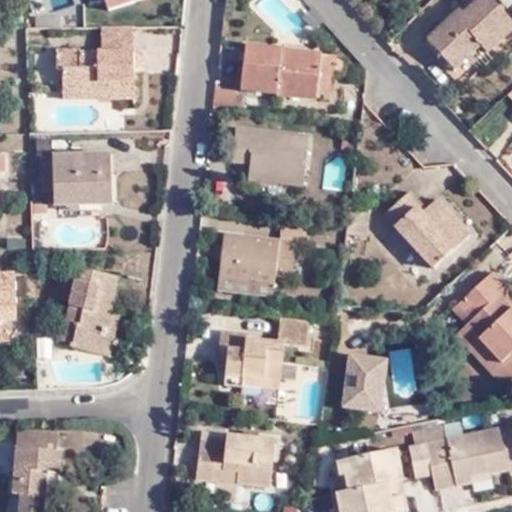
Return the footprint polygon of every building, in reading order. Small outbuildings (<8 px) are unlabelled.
[(303,43),(326,18),(305,0),(261,0),(259,4),(303,43)] [(430,39),(444,54),(456,43),(469,57),(484,44),(491,51),(511,31),(511,20),(494,0),(482,0),(461,20),(456,15),(430,39)] [(455,0),(441,0),(430,10),(438,20),(458,3),(455,0)] [(131,49),(132,28),(100,27),(100,48),(78,50),(78,65),(61,64),(62,85),(96,86),(96,77),(108,78),(108,95),(131,95),(132,67),(141,66),(141,49),(131,49)] [(457,68),(469,57),(456,43),(444,54),(457,68)] [(248,90),(319,99),(325,55),(250,47),(244,90),(248,90)] [(337,58),(325,55),(319,99),(331,101),(335,74),(348,75),(349,62),(337,61),(337,58)] [(61,95),(108,95),(108,78),(96,77),(96,86),(62,85),(61,95)] [(244,90),(219,87),(217,106),(245,110),(248,90),(244,90)] [(254,152),(253,165),(251,183),(306,187),(311,141),(238,132),(236,150),(254,152)] [(234,163),(253,165),(254,152),(236,150),(234,163)] [(51,202),(95,202),(95,171),(108,170),(107,151),(50,151),(51,202)] [(332,160),(330,187),(342,187),(344,160),(332,160)] [(108,201),(108,170),(95,171),(95,202),(108,201)] [(383,215),(431,270),(470,235),(459,223),(455,227),(448,219),(452,215),(437,198),(425,209),(409,193),(383,215)] [(347,226),(321,224),(318,255),(343,257),(347,226)] [(221,279),(276,285),(277,277),(294,279),(298,243),(226,235),(221,279)] [(91,310),(106,313),(116,275),(75,265),(71,272),(59,269),(51,294),(63,299),(64,302),(73,307),(68,321),(59,318),(53,340),(96,353),(103,331),(86,325),(91,310)] [(0,317),(11,317),(10,271),(0,271),(0,317)] [(495,273),(460,304),(473,317),(476,302),(499,280),(500,279),(495,273)] [(274,296),(276,285),(221,279),(220,289),(274,296)] [(511,307),(505,301),(511,295),(511,293),(500,279),(499,280),(476,302),(473,317),(471,330),(511,374),(511,307)] [(471,330),(473,317),(460,304),(454,310),(467,324),(471,330)] [(116,316),(106,313),(91,310),(86,325),(103,331),(96,353),(105,356),(116,316)] [(244,380),(280,385),(284,349),(309,351),(313,323),(282,319),(279,345),(248,342),(247,335),(222,333),(219,349),(229,350),(228,363),(224,387),(242,390),(244,380)] [(31,320),(31,330),(48,337),(51,327),(31,320)] [(468,347),(471,330),(467,324),(457,334),(468,347)] [(511,381),(511,374),(471,330),(468,347),(505,388),(511,381)] [(218,362),(228,363),(229,350),(219,349),(218,362)] [(364,358),(356,413),(391,418),(398,363),(364,358)] [(279,393),(280,385),(244,380),(242,390),(279,393)] [(16,427),(14,446),(55,449),(56,430),(16,427)] [(445,474),(448,490),(484,483),(484,477),(511,471),(511,428),(440,444),(445,474)] [(202,433),(200,450),(227,454),(229,437),(202,433)] [(215,483),(215,481),(216,470),(241,473),(241,483),(240,486),(272,489),(277,442),(229,437),(227,454),(200,450),(196,482),(215,483)] [(428,477),(445,474),(440,444),(421,448),(428,477)] [(13,511),(44,511),(48,471),(61,473),(63,450),(55,449),(14,446),(12,468),(18,469),(18,471),(13,511)] [(341,511),(418,511),(419,511),(412,480),(409,481),(406,469),(412,467),(409,450),(350,463),(353,476),(342,479),(347,507),(341,510),(341,511)] [(416,479),(412,467),(406,469),(409,481),(412,480),(416,479)] [(216,470),(215,481),(241,483),(241,473),(216,470)]
